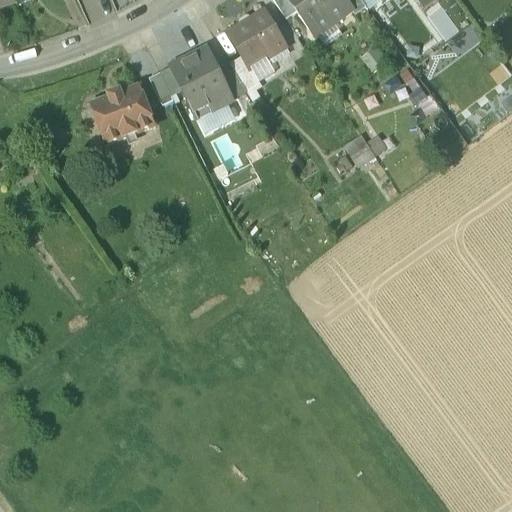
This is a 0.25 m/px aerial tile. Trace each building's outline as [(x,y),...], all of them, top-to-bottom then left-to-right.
[(297,13),(287,0),(271,0),(286,22),(297,13)] [(287,0),(297,13),(314,37),(351,10),(352,9),(345,0),(287,0)] [(366,9),(359,0),(345,0),(352,9),(351,10),(356,17),(366,9)] [(415,0),(424,11),(438,0),(415,0)] [(264,13),(228,35),(242,58),(250,71),(251,70),(286,49),(264,13)] [(221,78),(208,51),(171,69),(182,94),(195,120),(197,119),(195,114),(208,108),(210,112),(233,101),(221,78)] [(242,58),(230,65),(233,72),(245,91),(259,83),(251,70),(250,71),(242,58)] [(452,67),(428,83),(453,119),(462,112),(455,102),(470,92),(486,80),(480,71),(463,82),(452,67)] [(182,94),(171,69),(160,75),(172,99),(182,94)] [(245,91),(233,72),(221,78),(233,101),(247,94),(245,91)] [(89,106),(107,151),(157,130),(139,86),(89,106)] [(378,137),(366,145),(376,160),(388,152),(378,137)] [(362,138),(344,150),(358,172),(376,160),(366,145),(362,138)]
